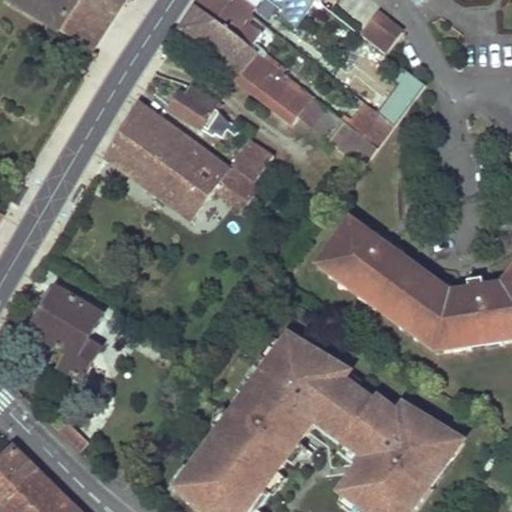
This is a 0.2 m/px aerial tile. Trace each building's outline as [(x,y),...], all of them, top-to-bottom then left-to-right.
[(123,1),(122,0),(5,0),(91,52),(123,1)] [(251,20),(226,0),(202,0),(197,8),(250,50),(262,35),(248,23),(251,20)] [(312,0),(226,0),(251,20),(265,0),(287,0),(305,13),(314,2),(312,0)] [(250,50),(197,8),(183,32),(239,77),(295,122),(297,120),(313,100),(250,50)] [(384,55),(402,32),(377,13),(359,37),(384,55)] [(394,130),(425,87),(402,69),(370,111),(394,130)] [(295,122),(239,77),(235,84),(290,128),(295,122)] [(216,110),(219,105),(192,87),(185,99),(180,96),(170,111),(213,139),(215,135),(221,140),(227,131),(235,138),(237,135),(231,131),(223,116),(219,112),(216,110)] [(324,141),(340,120),(313,100),(297,120),(324,141)] [(231,170),(140,102),(104,160),(193,223),(215,194),(221,184),(249,205),(253,199),(261,206),(268,198),(252,185),(231,170)] [(370,111),(363,105),(348,127),(378,150),(394,130),(370,111)] [(237,135),(241,131),(223,116),(231,131),(237,135)] [(332,144),(363,169),(378,150),(348,127),(344,123),(332,144)] [(263,175),(273,160),(249,144),(231,170),(252,185),(261,174),(263,175)] [(249,205),(221,184),(215,194),(243,214),(249,205)] [(315,206),(302,223),(317,234),(330,216),(315,206)] [(511,272),(506,281),(501,277),(493,289),(493,296),(485,297),(485,290),(483,281),(469,282),(470,292),(470,300),(463,301),(462,292),(452,285),(448,290),(402,257),(407,251),(381,232),(377,239),(353,222),(319,268),(331,278),(335,272),(352,285),(349,290),(361,299),(364,293),(382,306),(378,311),(403,328),(406,323),(423,335),(419,341),(432,351),(437,345),(444,347),(444,354),(470,351),(469,345),(501,340),(502,346),(511,344),(511,272)] [(349,290),(352,285),(335,272),(331,278),(329,280),(347,293),(349,290)] [(493,296),(493,289),(485,290),(485,297),(493,296)] [(103,319),(55,292),(29,337),(67,360),(60,371),(82,384),(102,350),(89,342),(103,319)] [(470,300),(470,292),(462,292),(463,301),(470,300)] [(378,311),(382,306),(364,293),(361,299),(359,301),(376,313),(378,311)] [(419,341),(423,335),(406,323),(403,328),(400,331),(417,344),(419,341)] [(502,346),(501,340),(469,345),(470,351),(470,353),(503,349),(502,346)] [(346,449),(365,463),(368,469),(356,474),(340,497),(344,500),(360,511),(416,511),(432,491),(428,488),(436,477),(432,474),(446,455),(450,458),(461,444),(405,410),(399,418),(375,400),(372,404),(345,384),(350,376),(296,343),(290,352),(275,370),(268,364),(252,384),(259,389),(235,419),(222,435),(192,473),(177,492),(196,511),(260,511),(272,496),(267,492),(287,464),(300,447),(319,421),(350,443),(346,449)] [(444,354),(444,347),(437,345),(432,351),(438,356),(444,354)] [(268,364),(275,370),(290,352),(282,346),(268,364)] [(198,371),(189,385),(200,394),(210,380),(198,371)] [(228,413),(215,430),(222,435),(235,419),(228,413)] [(63,426),(57,433),(81,455),(89,446),(68,426),(66,428),(63,426)] [(307,452),(300,447),(287,464),(295,469),(307,452)] [(0,511),(38,473),(13,450),(0,463),(0,511)] [(129,457),(111,481),(122,493),(141,467),(129,457)] [(170,485),(177,492),(192,473),(185,467),(170,485)] [(65,511),(71,507),(38,473),(0,511),(65,511)] [(360,511),(344,500),(339,507),(344,511),(360,511)]
